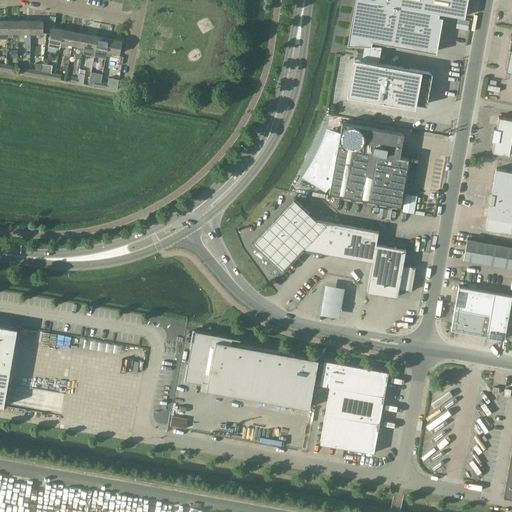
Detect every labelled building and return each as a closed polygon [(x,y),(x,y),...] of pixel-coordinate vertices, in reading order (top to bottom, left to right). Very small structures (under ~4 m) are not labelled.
[(362,53),(358,52),(356,59),(358,59),(354,82),(352,82),(350,95),(415,107),(416,103),(422,105),(428,72),(379,63),(382,46),(403,47),(432,52),(439,13),(460,17),(368,0),(359,0),(355,30),(354,30),(351,45),(363,46),(362,53)] [(368,0),(460,17),(463,0),(368,0)] [(19,20),(7,20),(7,39),(7,37),(13,37),(13,33),(19,33),(19,20)] [(31,20),(19,20),(19,33),(31,33),(31,20)] [(43,21),(31,20),(31,33),(43,33),(43,21)] [(60,49),(60,46),(63,29),(52,27),(48,47),(60,49)] [(67,43),(73,44),(75,32),(63,29),(60,46),(67,47),(67,43)] [(77,49),(84,51),(87,34),(75,32),(73,44),(78,45),(77,49)] [(90,48),(96,49),(98,36),(87,34),(84,51),(83,54),(88,55),(90,48)] [(98,36),(96,49),(102,50),(100,57),(106,58),(106,55),(110,38),(98,36)] [(121,41),(110,38),(106,55),(113,56),(113,52),(119,53),(121,41)] [(43,64),(42,72),(51,73),(52,66),(43,64)] [(29,75),(41,78),(42,72),(30,70),(29,75)] [(41,78),(54,80),(55,74),(51,73),(42,72),(41,78)] [(71,83),(77,83),(79,73),(78,73),(78,78),(72,77),(71,83)] [(492,150),(511,154),(511,117),(499,115),(496,129),(493,128),(492,137),(495,137),(492,150)] [(340,134),(328,130),(327,135),(325,138),(324,141),(321,148),(318,154),(316,158),(314,161),(313,164),(310,168),(306,174),(325,186),(327,182),(331,183),(329,193),(400,206),(409,158),(400,156),(404,133),(342,122),(340,134)] [(485,228),(511,232),(511,171),(496,168),(492,193),(490,203),(485,228)] [(403,264),(406,248),(376,243),(379,230),(316,219),(293,198),(252,242),(282,270),(302,248),(372,261),(367,291),(397,296),(399,288),(411,291),(416,266),(403,264)] [(464,259),(511,267),(511,246),(467,238),(464,259)] [(348,290),(327,286),(326,291),(325,301),(323,313),(322,317),(342,321),(343,316),(345,304),(347,294),(348,290)] [(455,305),(455,308),(490,314),(494,292),(459,286),(458,289),(459,289),(456,305),(455,305)] [(494,292),(490,314),(487,335),(502,338),(504,339),(511,295),(494,292)] [(480,334),(487,335),(490,314),(455,308),(451,329),(480,334)] [(0,325),(0,406),(3,407),(17,328),(0,325)] [(309,408),(318,359),(231,343),(232,337),(217,335),(216,337),(211,336),(211,334),(193,330),(190,351),(192,351),(191,361),(188,360),(184,380),(202,383),(203,381),(208,382),(207,390),(309,408)] [(320,384),(330,386),(384,396),(388,371),(324,360),(320,384)] [(330,386),(325,413),(347,417),(379,423),(384,396),(330,386)] [(320,443),(342,447),(347,417),(325,413),(320,443)] [(347,417),(342,447),(374,453),(379,423),(347,417)] [(511,446),(503,497),(511,498),(511,446)]
